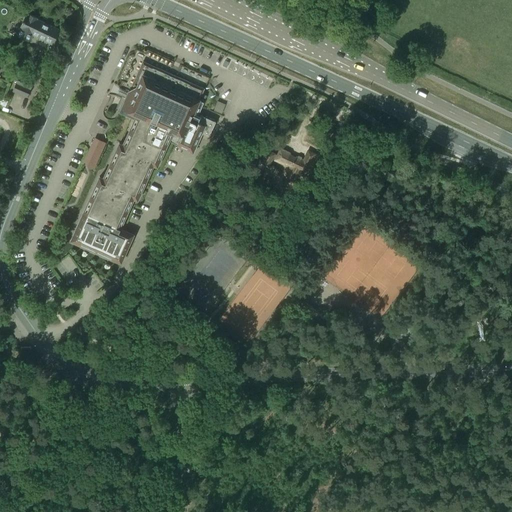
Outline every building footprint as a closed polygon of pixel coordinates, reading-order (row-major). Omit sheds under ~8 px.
[(34,35),(52,43),(60,30),(37,19),(37,18),(29,14),(28,15),(27,15),(16,34),(30,40),(34,35)] [(128,91),(118,112),(137,120),(126,146),(122,144),(105,179),(102,177),(86,213),(83,211),(72,236),(122,258),(133,234),(117,227),(130,197),(134,198),(150,163),(154,165),(167,137),(192,148),(199,132),(209,136),(216,121),(200,114),(199,116),(192,113),(204,88),(142,61),(129,91),(128,91)] [(27,96),(33,81),(19,75),(13,90),(27,96)] [(105,142),(93,137),(90,144),(87,150),(81,163),(85,164),(93,168),(105,142)] [(267,150),(260,163),(268,166),(272,157),(284,163),(285,162),(291,165),(287,173),(289,174),(287,178),(293,181),(297,173),(303,177),(315,154),(308,151),(303,160),(296,157),(296,158),(289,154),(289,153),(281,149),(278,155),(267,150)] [(298,311),(316,324),(323,315),(305,302),(298,311)]
